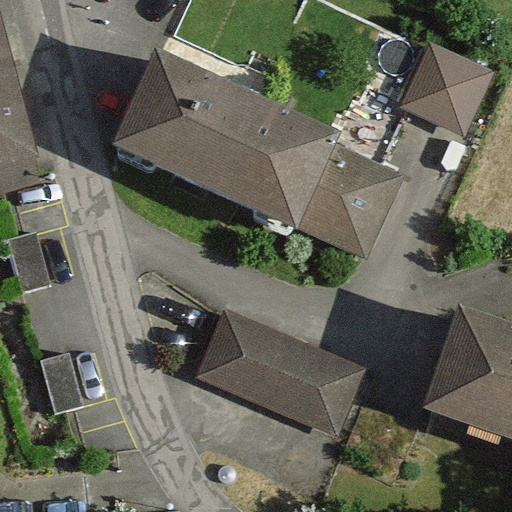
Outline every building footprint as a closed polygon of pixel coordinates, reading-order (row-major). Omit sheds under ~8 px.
[(0,23),(0,185),(35,175),(0,23)] [(472,136),(503,69),(437,39),(406,106),(472,136)] [(403,173),(157,56),(113,148),(296,236),(302,223),(365,253),(403,173)] [(511,328),(455,309),(419,413),(511,444),(511,328)] [(363,374),(222,310),(195,371),(336,435),(363,374)] [(50,356),(62,406),(88,400),(76,350),(50,356)]
